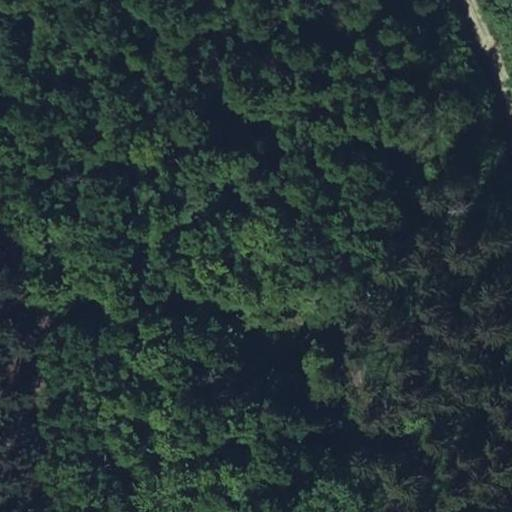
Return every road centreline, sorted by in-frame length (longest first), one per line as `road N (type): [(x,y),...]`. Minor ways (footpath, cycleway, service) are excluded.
road 1 (track): [(439,511),(263,0)]
road 2 (track): [(511,178),(425,0)]
